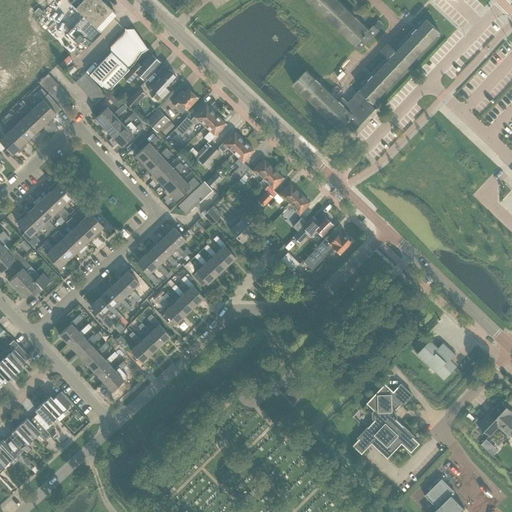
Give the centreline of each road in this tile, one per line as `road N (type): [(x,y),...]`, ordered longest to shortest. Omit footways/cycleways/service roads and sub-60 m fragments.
road 1 (residential): [(33,336),(160,212),(74,125)]
road 2 (residential): [(334,180),(499,0)]
road 3 (tertiary): [(334,180),(174,29)]
road 4 (residential): [(227,312),(310,307),(388,230)]
road 5 (tertiary): [(511,348),(388,230)]
road 6 (residential): [(114,423),(227,312)]
road 7 (residential): [(452,443),(439,429),(511,353)]
